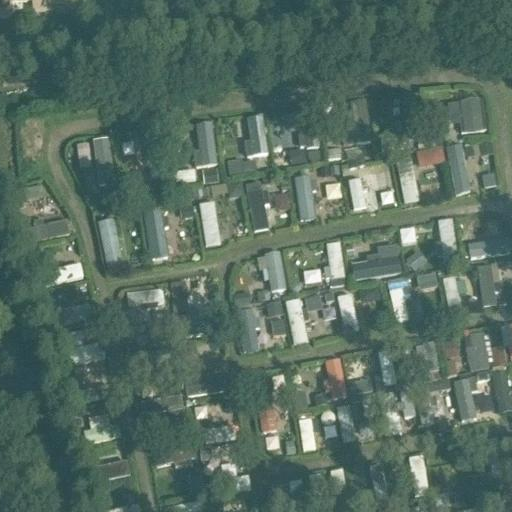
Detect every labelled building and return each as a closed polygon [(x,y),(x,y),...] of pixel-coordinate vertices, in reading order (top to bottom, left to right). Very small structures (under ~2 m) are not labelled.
[(0,0),(0,11),(28,9),(28,19),(76,16),(74,0),(0,0)] [(401,99),(405,142),(419,141),(416,98),(401,99)] [(457,117),(452,118),(453,127),(458,126),(459,135),(472,135),(485,132),(481,101),(467,100),(456,104),(457,117)] [(351,115),(355,146),(371,144),(365,103),(350,105),(351,115)] [(301,115),(304,138),(298,139),(300,149),(306,149),(306,151),(319,150),(314,113),(301,115)] [(267,157),(262,119),(247,121),(250,144),(244,145),(246,159),(267,157)] [(193,155),(195,171),(216,168),(211,127),(196,129),(199,154),(193,155)] [(113,145),(125,143),(123,130),(111,132),(113,145)] [(150,180),(165,178),(158,136),(144,138),(150,180)] [(295,139),(282,141),(283,154),(296,153),(295,139)] [(8,159),(3,160),(4,169),(10,168),(12,182),(26,180),(21,141),(6,143),(8,159)] [(475,160),(491,157),(488,145),(472,149),(475,160)] [(463,164),(460,148),(445,151),(454,197),(469,194),(467,184),(463,164)] [(100,183),(113,181),(109,150),(96,152),(100,183)] [(444,166),(441,151),(428,153),(431,168),(444,166)] [(340,161),(339,152),(327,153),(327,162),(340,161)] [(307,154),(308,163),(320,162),(319,153),(307,154)] [(418,204),(408,155),(394,158),(403,207),(418,204)] [(346,163),(348,172),(361,169),(359,160),(346,163)] [(321,179),(339,177),(338,168),(320,170),(321,179)] [(202,174),(204,186),(218,185),(216,172),(202,174)] [(370,181),(372,198),(389,197),(388,179),(370,181)] [(315,221),(311,194),(317,193),(315,183),(309,183),(309,180),(294,182),(300,223),(315,221)] [(290,192),(288,182),(280,183),(281,194),(290,192)] [(360,182),(348,184),(353,213),(365,210),(360,182)] [(230,201),(244,199),(242,185),(228,187),(230,196),(230,201)] [(245,189),(254,235),(268,232),(263,208),(269,207),(266,194),(261,195),(259,186),(245,189)] [(201,191),(202,200),(211,199),(209,190),(201,191)] [(173,209),(167,192),(156,195),(161,213),(173,209)] [(213,206),(199,208),(205,249),(219,247),(213,206)] [(181,222),(193,220),(192,210),(180,212),(181,222)] [(151,263),(168,261),(163,231),(168,230),(166,220),(162,221),(160,215),(143,217),(151,263)] [(496,215),(479,217),(481,233),(461,236),(463,247),(500,242),(496,215)] [(26,219),(15,221),(18,232),(28,229),(26,219)] [(42,229),(41,223),(34,224),(35,230),(27,232),(30,245),(69,237),(66,224),(42,229)] [(107,271),(122,268),(112,223),(97,226),(107,271)] [(451,223),(437,225),(440,246),(434,247),(436,259),(441,258),(443,266),(456,264),(451,223)] [(331,282),(344,280),(339,246),(326,248),(331,282)] [(510,260),(507,246),(466,252),(468,266),(510,260)] [(31,263),(35,277),(75,267),(71,253),(31,263)] [(425,265),(417,254),(406,263),(417,276),(423,270),(421,268),(425,265)] [(285,292),(279,255),(264,258),(265,260),(256,262),(259,274),(267,272),(271,295),(285,292)] [(351,268),(354,284),(401,277),(398,261),(367,265),(351,268)] [(38,277),(41,290),(82,280),(79,267),(38,277)] [(494,308),(490,271),(477,272),(481,309),(494,308)] [(331,282),(332,290),(345,289),(344,280),(331,282)] [(453,280),(441,283),(447,316),(460,313),(457,297),(454,285),(453,280)] [(300,291),(295,286),(288,292),(293,298),(300,291)] [(382,303),(379,289),(368,292),(371,305),(382,303)] [(339,298),(337,298),(343,334),(352,332),(349,316),(355,315),(354,308),(348,309),(345,291),(338,292),(339,298)] [(396,326),(408,323),(401,291),(389,293),(396,326)] [(165,292),(125,296),(126,309),(134,308),(135,312),(141,311),(141,307),(167,304),(165,292)] [(248,296),(232,298),(234,309),(250,306),(248,296)] [(293,348),(307,344),(303,325),(309,324),(307,315),(306,312),(301,313),(299,303),(284,306),(293,348)] [(280,305),(265,308),(268,320),(282,318),(280,305)] [(91,321),(87,307),(47,317),(50,330),(91,321)] [(260,332),(258,321),(253,322),(252,313),(237,315),(243,356),(258,353),(255,333),(260,332)] [(176,326),(177,341),(221,336),(219,321),(199,323),(176,326)] [(471,349),(466,350),(467,359),(473,358),(474,365),(476,365),(476,366),(479,366),(479,364),(485,363),(481,335),(469,338),(471,349)] [(453,343),(440,346),(443,362),(456,360),(453,343)] [(421,348),(411,350),(413,361),(416,360),(418,371),(425,369),(426,376),(438,373),(433,344),(421,346),(421,348)] [(104,360),(101,347),(63,354),(66,368),(104,360)] [(502,350),(490,351),(492,368),(504,367),(502,350)] [(135,356),(136,369),(170,366),(168,352),(135,356)] [(395,387),(389,354),(377,356),(381,378),(383,389),(395,387)] [(326,382),(320,383),(322,393),(328,392),(330,402),(345,399),(337,361),(322,364),(326,382)] [(203,373),(202,374),(203,380),(191,382),(193,399),(233,393),(231,376),(228,376),(216,378),(215,372),(203,373)] [(438,373),(426,376),(428,385),(440,383),(438,373)] [(511,413),(504,373),(490,376),(498,416),(511,413)] [(489,383),(487,374),(475,377),(477,385),(489,383)] [(88,377),(67,382),(70,394),(91,388),(88,377)] [(401,380),(403,389),(413,388),(411,379),(401,380)] [(352,386),(354,398),(372,395),(370,383),(352,386)] [(109,388),(76,394),(79,406),(112,399),(109,388)] [(261,437),(276,434),(268,388),(253,390),(261,437)] [(424,388),(413,390),(420,429),(432,427),(430,414),(439,412),(436,393),(425,395),(424,388)] [(469,388),(454,390),(460,420),(469,419),(466,400),(471,400),(469,388)] [(293,398),(296,413),(308,411),(305,395),(293,398)] [(403,413),(402,405),(394,407),(392,397),(377,399),(384,439),(399,437),(395,415),(403,413)] [(323,398),(314,400),(316,410),(325,408),(323,398)] [(370,401),(361,402),(364,416),(373,414),(370,401)] [(182,402),(166,404),(168,415),(183,412),(182,402)] [(357,421),(354,408),(336,411),(342,445),(355,442),(351,422),(357,421)] [(103,410),(76,415),(79,431),(105,427),(103,410)] [(314,414),(297,417),(302,455),(314,454),(311,432),(316,431),(314,414)] [(216,426),(205,427),(206,433),(203,434),(205,445),(235,440),(233,429),(216,432),(216,426)] [(77,442),(78,448),(120,439),(118,428),(83,436),(84,441),(77,442)] [(511,438),(502,441),(504,452),(511,450),(511,438)] [(490,476),(486,477),(487,484),(503,481),(496,442),(484,444),(490,476)] [(284,445),(286,458),(295,456),(293,444),(284,445)] [(190,448),(152,457),(155,471),(193,462),(190,448)] [(213,449),(202,451),(203,463),(215,462),(213,449)] [(88,457),(90,471),(108,468),(105,454),(88,457)] [(414,499),(428,497),(422,460),(408,462),(414,499)] [(129,479),(126,465),(90,473),(94,488),(129,479)] [(389,509),(381,467),(369,470),(374,493),(369,494),(371,506),(376,505),(377,511),(389,509)] [(485,484),(482,467),(468,469),(471,486),(485,484)] [(330,475),(336,511),(349,510),(342,473),(330,475)] [(209,500),(249,494),(247,479),(207,485),(209,500)] [(445,493),(443,481),(432,483),(434,495),(445,493)] [(288,486),(292,511),(305,511),(301,484),(288,486)] [(488,511),(485,488),(472,491),(475,511),(488,511)] [(102,511),(126,506),(125,497),(101,501),(102,511)] [(450,511),(448,497),(433,499),(435,511),(450,511)] [(357,501),(353,509),(359,511),(360,511),(365,505),(357,501)] [(164,511),(205,511),(203,503),(164,511)]
